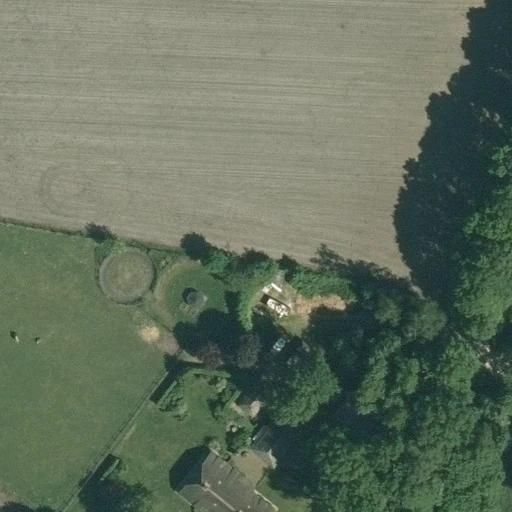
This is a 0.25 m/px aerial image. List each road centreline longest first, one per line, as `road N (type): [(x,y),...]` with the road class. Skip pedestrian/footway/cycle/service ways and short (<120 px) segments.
road 1 (track): [(511,372),(474,355),(468,344),(476,309),(511,239)]
road 2 (track): [(356,372),(386,511)]
